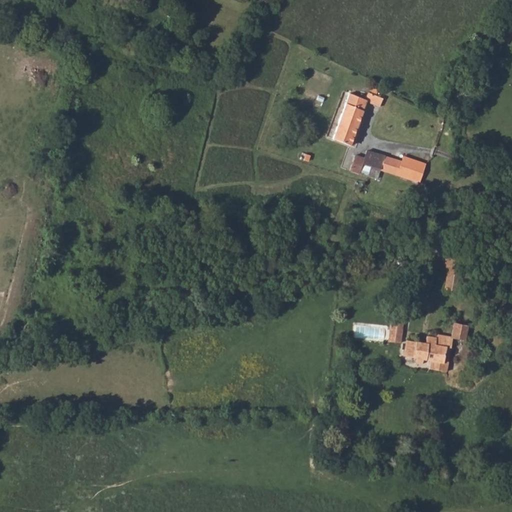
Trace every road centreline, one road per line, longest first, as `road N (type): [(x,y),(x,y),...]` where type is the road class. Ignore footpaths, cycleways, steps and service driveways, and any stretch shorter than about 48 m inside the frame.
road 1 (track): [(0,358),(204,311),(332,259),(431,261),(438,250),(476,248),(511,223)]
road 2 (track): [(23,351),(87,61)]
road 3 (track): [(511,3),(468,78),(436,156),(511,191)]
